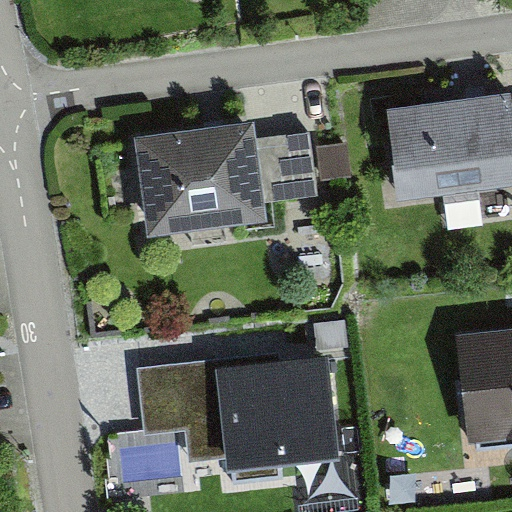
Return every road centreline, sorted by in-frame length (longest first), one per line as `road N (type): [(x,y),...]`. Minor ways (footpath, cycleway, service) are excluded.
road 1 (residential): [(511,34),(77,91),(6,113)]
road 2 (residential): [(6,113),(74,511)]
